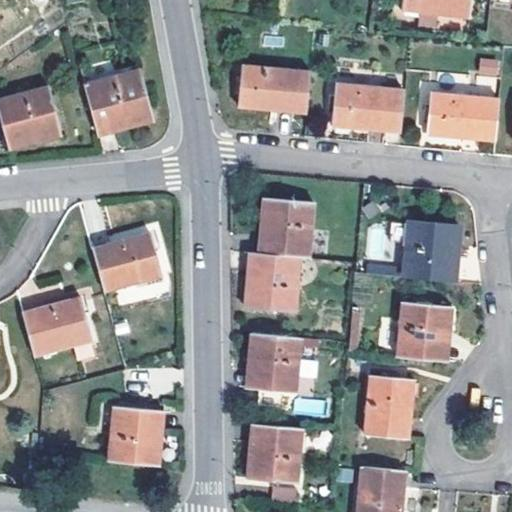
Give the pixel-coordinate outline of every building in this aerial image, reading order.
[(472,0),(403,0),(403,10),(470,17),(472,0)] [(479,58),(479,76),(498,76),(499,58),(479,58)] [(307,113),(311,70),(243,65),(240,107),(307,113)] [(138,71),(86,84),(99,135),(151,121),(138,71)] [(401,131),(405,89),(337,83),(334,125),(401,131)] [(49,86),(0,99),(0,110),(11,150),(62,136),(49,86)] [(496,140),(499,98),(433,92),(429,134),(496,140)] [(265,198),(260,253),(302,257),(309,258),(314,203),(265,198)] [(407,246),(405,271),(404,278),(456,283),(462,228),(410,222),(409,226),(392,225),(390,244),(407,246)] [(151,232),(94,247),(106,292),(162,277),(151,232)] [(296,313),(302,257),(260,253),(250,252),(245,308),(296,313)] [(367,267),(366,274),(404,278),(405,271),(367,267)] [(353,317),(362,318),(364,296),(355,295),(353,317)] [(81,298),(24,313),(35,357),(77,346),(81,359),(97,355),(81,298)] [(402,302),(397,356),(450,362),(454,307),(402,302)] [(353,317),(351,327),(361,328),(362,318),(353,317)] [(297,393),(303,339),(252,333),(247,389),(261,390),(259,406),(284,408),(286,393),(297,393)] [(414,381),(371,376),(365,435),(409,439),(414,381)] [(110,462),(159,467),(164,413),(115,408),(110,462)] [(299,483),(306,429),(253,424),(248,479),(299,483)] [(402,511),(406,471),(362,466),(357,511),(402,511)] [(297,501),(298,487),(272,486),(271,500),(297,501)]
